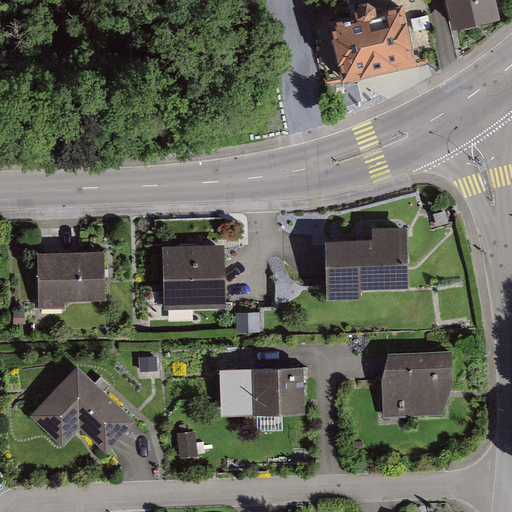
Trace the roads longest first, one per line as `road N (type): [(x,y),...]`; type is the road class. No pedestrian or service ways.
road 1 (tertiary): [(0,191),(288,174),(373,150),(457,107)]
road 2 (residential): [(511,481),(82,497),(49,511)]
road 3 (residential): [(457,107),(496,212),(511,434)]
